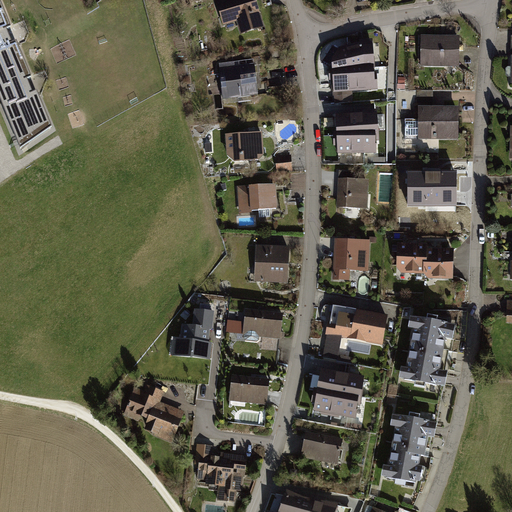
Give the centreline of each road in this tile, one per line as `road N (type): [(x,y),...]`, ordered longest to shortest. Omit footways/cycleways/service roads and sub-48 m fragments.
road 1 (residential): [(495,0),(470,380),(429,511)]
road 2 (residential): [(254,511),(283,426),(315,246),(301,31)]
road 3 (track): [(0,395),(88,417),(119,441),(177,511)]
road 4 (residential): [(471,0),(301,31)]
road 5 (unknown): [(277,444),(212,434),(199,414),(163,399)]
